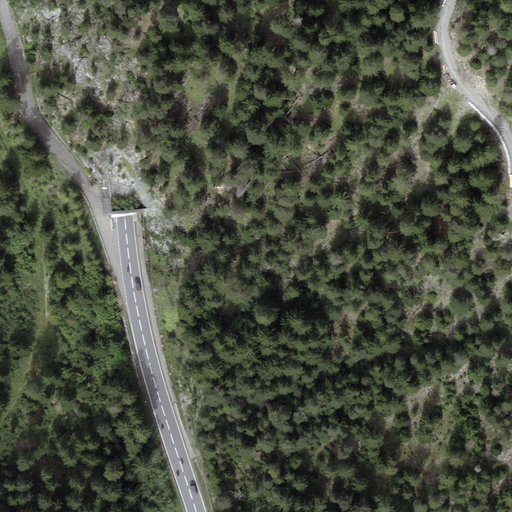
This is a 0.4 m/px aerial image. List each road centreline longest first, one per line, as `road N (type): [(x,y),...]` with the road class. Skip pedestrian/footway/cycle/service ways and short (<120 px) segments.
road 1 (primary): [(195,511),(134,295),(108,0)]
road 2 (track): [(0,419),(44,321),(36,203),(0,125)]
road 3 (track): [(511,154),(503,127),(451,72),(449,0)]
